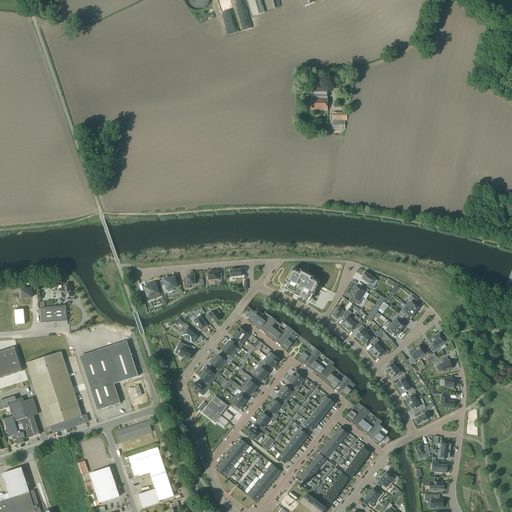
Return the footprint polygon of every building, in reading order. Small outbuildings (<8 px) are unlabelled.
[(210,2),(210,0),(184,0),(185,1),(185,3),(186,5),(188,7),(189,9),(191,10),(193,11),(196,12),(198,12),(200,12),(203,11),(205,10),(207,8),(208,6),(209,4),(210,2)] [(247,0),(252,16),(264,12),(260,0),(247,0)] [(281,7),(278,0),(265,0),(268,11),(281,7)] [(327,111),(327,88),(327,86),(312,85),(311,96),(305,96),(305,98),(304,98),(304,110),(327,111)] [(332,112),(332,130),(344,130),(345,120),(346,120),(347,111),(343,111),(343,112),(332,112)] [(301,270),(294,266),(293,270),(292,269),(286,282),(283,288),(285,289),(284,290),(307,301),(308,301),(309,301),(312,295),(313,296),(319,283),(320,279),(314,276),(313,277),(310,275),(309,275),(310,274),(305,272),(304,272),(303,272),(304,272),(301,270)] [(230,270),(230,277),(242,276),(242,275),(244,275),(244,270),(241,270),(241,269),(230,270)] [(208,281),(218,280),(218,281),(222,281),(221,274),(218,274),(218,271),(212,271),(208,271),(208,272),(207,272),(208,281)] [(361,279),(368,284),(367,286),(373,290),(374,287),(371,285),(375,279),(364,272),(361,276),(362,277),(361,279)] [(194,274),(193,274),(193,273),(189,273),(189,274),(188,274),(188,275),(186,275),(186,278),(183,278),(184,289),(190,288),(190,285),(195,285),(194,274)] [(176,287),(174,277),(169,279),(169,278),(164,280),(166,285),(161,286),(163,291),(164,291),(164,293),(168,292),(167,290),(176,287)] [(160,294),(156,282),(155,283),(155,281),(146,284),(147,285),(143,287),(145,294),(141,295),(144,303),(149,301),(148,298),(160,294)] [(65,285),(65,286),(62,286),(62,289),(59,289),(60,290),(56,290),(57,297),(60,297),(60,298),(66,298),(66,297),(74,296),(73,285),(70,285),(65,285)] [(356,286),(353,291),(363,298),(366,293),(367,293),(369,290),(363,287),(363,288),(360,287),(359,288),(356,286)] [(31,289),(22,289),(23,297),(31,296),(31,290),(35,290),(35,287),(31,287),(31,289)] [(55,299),(55,289),(46,289),(47,299),(55,299)] [(361,300),(363,298),(353,291),(349,296),(354,300),(353,302),(358,305),(361,300)] [(409,300),(406,305),(415,312),(419,308),(414,304),(417,301),(411,296),(408,300),(409,300)] [(370,314),(374,317),(380,308),(375,305),(370,314)] [(411,317),(415,312),(406,305),(400,312),(404,316),(406,314),(411,317)] [(67,321),(66,306),(41,308),(42,323),(67,321)] [(341,314),(343,316),(347,312),(344,310),(343,311),(338,307),(332,316),(337,320),(341,314)] [(24,309),(13,310),(15,325),(25,324),(24,309)] [(250,321),(255,325),(262,316),(255,311),(254,312),(251,309),(246,315),(252,319),(250,321)] [(208,314),(204,316),(208,321),(212,318),(215,322),(221,319),(218,314),(219,314),(216,310),(208,315),(208,314)] [(208,325),(200,314),(197,316),(198,318),(193,321),(196,324),(196,325),(197,327),(198,327),(201,331),(206,327),(206,326),(208,325)] [(341,324),(346,328),(354,319),(349,315),(341,324)] [(262,326),(265,329),(273,318),(270,316),(266,320),(262,316),(255,325),(260,329),(262,326)] [(397,316),(391,323),(400,331),(404,326),(399,322),(401,320),(397,316)] [(266,333),(271,337),(277,329),(273,325),(276,321),(273,318),(265,329),(268,331),(266,333)] [(354,319),(346,328),(351,332),(358,323),(354,319)] [(396,336),(400,331),(391,323),(385,330),(390,334),(392,332),(396,336)] [(185,324),(182,328),(185,331),(182,335),(186,338),(185,339),(189,342),(190,341),(192,343),(195,341),(194,340),(196,337),(193,334),(195,332),(185,324)] [(280,341),(290,329),(287,326),(283,332),(278,328),(277,329),(271,337),(271,338),(276,341),(277,339),(280,341)] [(356,336),(360,341),(368,332),(367,333),(363,329),(364,328),(362,326),(358,330),(360,332),(356,336)] [(235,332),(236,333),(246,341),(249,336),(242,330),(242,329),(240,328),(238,329),(235,332)] [(290,329),(280,341),(283,344),(282,346),(287,350),(294,341),(289,337),(294,332),(290,329)] [(368,332),(360,341),(364,345),(368,340),(371,343),(375,338),(368,332)] [(242,345),(246,341),(236,333),(232,337),(238,342),(236,344),(241,348),(243,345),(242,345)] [(439,334),(434,337),(440,347),(448,343),(445,337),(442,339),(439,334)] [(432,352),(440,347),(434,337),(428,340),(431,346),(429,347),(432,352)] [(373,354),(382,346),(378,342),(379,341),(377,339),(372,343),(374,345),(369,350),(373,354)] [(225,345),(234,353),(238,349),(236,348),(237,347),(228,341),(225,345)] [(179,343),(177,347),(181,349),(178,355),(179,355),(178,356),(182,358),(183,357),(189,359),(192,353),(188,351),(189,347),(179,343)] [(225,345),(221,350),(228,356),(226,357),(231,362),(233,360),(231,358),(235,354),(234,353),(225,345)] [(386,350),(382,346),(373,354),(377,359),(380,356),(380,357),(383,355),(384,356),(389,352),(386,350)] [(419,346),(414,349),(420,359),(428,354),(425,349),(423,351),(419,346)] [(0,351),(0,378),(23,371),(15,347),(0,351)] [(97,411),(113,406),(120,404),(114,384),(138,376),(131,356),(132,355),(131,354),(129,348),(82,363),(97,411)] [(308,364),(318,351),(314,348),(310,354),(305,350),(298,359),(303,364),(305,361),(308,364)] [(420,359),(414,349),(409,352),(412,357),(409,359),(412,364),(415,362),(415,361),(419,358),(420,359)] [(321,353),(318,351),(308,364),(311,366),(309,368),(314,372),(321,363),(316,359),(321,353)] [(82,416),(61,352),(26,363),(47,427),(50,426),(52,433),(86,422),(84,415),(82,416)] [(266,357),(276,365),(279,360),(269,352),(265,356),(266,357)] [(214,359),(224,368),(228,363),(225,361),(226,361),(218,354),(214,359)] [(272,369),(276,365),(266,357),(263,361),(272,369)] [(214,359),(210,364),(216,369),(215,371),(220,375),(222,373),(220,372),(224,368),(214,359)] [(445,359),(436,362),(438,366),(441,364),(444,371),(445,370),(446,372),(455,368),(454,367),(455,366),(454,363),(453,363),(451,360),(446,362),(445,359)] [(321,363),(314,372),(319,376),(321,374),(324,376),(332,366),(334,364),(330,361),(326,366),(321,363)] [(388,374),(397,367),(393,362),(384,369),(388,374)] [(255,371),(265,378),(268,373),(259,366),(255,371)] [(330,385),(336,377),(332,373),(335,369),(332,366),(324,376),(327,378),(325,381),(330,385)] [(388,374),(392,379),(400,373),(397,367),(388,374)] [(207,368),(203,373),(213,381),(217,377),(218,378),(220,375),(215,371),(213,373),(207,368)] [(265,378),(255,371),(252,375),(261,382),(265,378)] [(207,384),(209,386),(213,381),(203,373),(199,378),(207,384)] [(291,377),(302,385),(301,384),(304,380),(295,373),(294,374),(291,377)] [(339,389),(348,379),(344,376),(341,380),(336,377),(330,385),(334,389),(336,386),(339,389)] [(454,379),(452,379),(452,377),(446,376),(445,379),(444,379),(444,388),(454,388),(454,379)] [(302,385),(291,377),(292,377),(288,382),(298,390),(302,385)] [(247,379),(243,383),(254,392),(258,387),(247,379)] [(348,379),(339,389),(342,391),(340,394),(345,398),(352,389),(347,385),(351,381),(348,379)] [(399,389),(407,384),(404,379),(396,384),(399,389)] [(191,387),(195,390),(193,392),(196,395),(198,393),(199,393),(203,396),(207,391),(203,388),(204,388),(196,382),(195,383),(191,387)] [(250,396),(254,392),(243,383),(240,388),(250,396)] [(399,389),(402,394),(411,389),(407,384),(399,389)] [(285,386),(281,391),(290,398),(292,395),(294,397),(297,393),(292,389),(291,391),(285,386)] [(290,398),(281,391),(277,395),(283,400),(281,402),(286,406),(288,405),(288,404),(286,402),(290,398)] [(405,400),(408,405),(419,400),(415,392),(409,395),(411,397),(405,400)] [(234,397),(243,405),(247,400),(237,393),(234,397)] [(440,407),(454,408),(454,401),(448,401),(448,395),(441,394),(440,407)] [(9,407),(12,416),(3,419),(9,437),(12,436),(13,440),(15,440),(17,445),(24,443),(26,442),(25,439),(40,434),(33,415),(29,416),(23,397),(16,400),(15,396),(0,400),(0,404),(2,409),(9,407)] [(322,401),(330,408),(334,403),(325,396),(321,401),(322,401)] [(202,413),(215,423),(220,416),(228,407),(215,397),(202,413)] [(243,405),(234,397),(233,397),(229,401),(239,410),(243,405)] [(274,400),(270,404),(279,411),(281,409),(283,411),(286,406),(281,402),(280,404),(274,400)] [(419,411),(425,408),(426,408),(423,404),(422,405),(419,400),(408,405),(411,411),(417,407),(419,411)] [(319,405),(327,412),(330,408),(322,401),(319,405)] [(277,414),(279,411),(270,404),(266,409),(277,418),(279,416),(277,414)] [(319,405),(316,409),(324,416),(327,412),(319,405)] [(356,422),(366,409),(362,407),(358,412),(353,408),(346,418),(351,422),(353,419),(356,422)] [(416,423),(417,423),(418,425),(423,422),(424,423),(424,422),(427,421),(427,420),(429,419),(426,413),(427,413),(425,408),(419,411),(418,412),(420,416),(415,419),(414,420),(416,423)] [(316,409),(313,413),(321,420),(324,416),(316,409)] [(369,421),(365,417),(369,412),(366,409),(356,422),(359,424),(357,426),(362,430),(369,421)] [(263,413),(259,418),(268,425),(272,421),(273,422),(275,420),(270,416),(269,418),(263,413)] [(318,424),(321,420),(313,413),(309,417),(318,424)] [(221,417),(218,420),(226,426),(228,422),(221,417)] [(309,417),(306,421),(314,428),(318,424),(309,417)] [(255,422),(260,427),(259,428),(265,434),(267,431),(264,429),(268,425),(259,418),(255,422)] [(379,425),(382,422),(378,419),(374,425),(369,421),(362,430),(367,434),(368,432),(372,434),(379,425)] [(120,442),(152,432),(148,421),(116,432),(120,442)] [(311,432),(314,428),(306,421),(303,425),(311,432)] [(379,425),(372,434),(375,437),(373,439),(379,444),(385,436),(380,431),(383,428),(379,425)] [(254,439),(258,442),(263,434),(259,431),(257,432),(251,427),(250,429),(249,428),(246,433),(254,439)] [(336,432),(344,439),(348,435),(347,434),(340,428),(336,432)] [(295,433),(304,440),(307,436),(299,429),(295,433)] [(333,436),(341,443),(344,439),(336,432),(333,436)] [(292,437),(301,444),(304,440),(295,433),(292,437)] [(341,443),(333,436),(330,440),(338,447),(341,443)] [(292,437),(289,441),(298,448),(301,444),(292,437)] [(236,444),(245,451),(245,452),(250,446),(241,439),(236,444)] [(338,447),(330,440),(327,444),(335,451),(338,447)] [(294,452),(298,448),(289,441),(290,442),(286,446),(294,452)] [(439,451),(450,452),(451,445),(445,444),(446,442),(445,441),(445,442),(440,441),(439,451)] [(232,449),(241,456),(245,451),(236,444),(232,449)] [(327,444),(324,448),(331,455),(332,454),(331,454),(334,450),(335,451),(327,444)] [(430,456),(427,445),(423,446),(422,444),(420,444),(419,444),(415,445),(416,450),(417,450),(418,456),(422,455),(423,458),(430,456)] [(283,450),(291,456),(294,452),(286,446),(283,450)] [(360,451),(367,457),(370,453),(363,447),(360,451)] [(166,473),(157,448),(128,457),(134,476),(139,475),(140,476),(149,473),(155,489),(137,495),(142,508),(159,503),(159,501),(174,496),(166,473)] [(328,459),(331,455),(324,448),(320,452),(328,459)] [(232,449),(228,455),(237,462),(242,457),(241,456),(232,449)] [(281,454),(288,460),(291,456),(283,450),(284,451),(281,454)] [(356,455),(364,461),(367,457),(360,451),(359,451),(356,455)] [(449,459),(450,452),(439,451),(438,456),(437,460),(444,460),(444,458),(449,459)] [(288,460),(281,454),(278,459),(285,464),(288,460)] [(323,465),(324,466),(328,461),(319,454),(315,458),(323,465)] [(233,467),(237,462),(228,455),(224,460),(233,467)] [(364,461),(356,455),(353,459),(361,465),(364,461)] [(323,465),(315,458),(312,462),(319,468),(320,469),(323,465)] [(350,463),(350,464),(358,470),(361,466),(361,465),(353,459),(350,463)] [(233,467),(224,460),(220,465),(229,472),(233,467)] [(431,472),(446,474),(447,465),(438,464),(438,461),(432,461),(431,472)] [(319,468),(312,462),(309,466),(316,472),(319,468)] [(268,470),(276,477),(281,471),(271,464),(267,469),(268,470)] [(358,470),(350,464),(347,468),(355,474),(358,470)] [(225,478),(229,472),(220,465),(216,470),(225,478)] [(316,472),(309,466),(306,470),(314,477),(314,476),(317,473),(316,472)] [(21,468),(2,474),(8,494),(0,496),(0,511),(49,511),(48,511),(40,511),(34,490),(29,492),(27,486),(30,485),(28,481),(26,482),(21,468)] [(99,503),(119,496),(109,468),(90,474),(99,503)] [(347,468),(344,472),(352,478),(355,474),(347,468)] [(265,474),(273,481),(276,477),(268,470),(265,474)] [(309,480),(311,482),(315,477),(314,476),(314,477),(306,470),(303,474),(310,480),(309,480)] [(338,477),(346,483),(349,479),(341,472),(338,477)] [(386,472),(382,477),(390,484),(394,479),(395,480),(397,478),(393,474),(391,476),(386,472)] [(260,479),(269,486),(273,481),(265,474),(260,479)] [(299,478),(302,480),(300,482),(303,484),(304,482),(306,484),(309,480),(310,480),(303,474),(299,478)] [(333,479),(335,481),(336,482),(343,487),(346,483),(339,477),(338,477),(336,479),(334,478),(333,479)] [(382,477),(378,482),(383,486),(381,489),(386,492),(388,490),(386,489),(389,485),(390,484),(382,477)] [(269,486),(260,479),(259,479),(255,484),(264,491),(269,486)] [(438,492),(438,490),(443,490),(443,483),(438,483),(438,482),(434,482),(434,483),(430,483),(430,479),(423,479),(423,484),(430,484),(430,490),(433,490),(433,492),(438,492)] [(343,487),(336,482),(335,481),(333,483),(331,482),(330,484),(332,485),(340,491),(343,487)] [(255,484),(251,489),(260,497),(264,491),(255,484)] [(337,495),(340,491),(332,485),(329,489),(330,490),(337,495)] [(260,497),(251,489),(246,495),(256,502),(260,497)] [(372,489),(368,494),(377,500),(380,496),(382,497),(384,494),(379,491),(378,493),(372,489)] [(330,490),(327,494),(334,500),(334,499),(337,495),(330,490)] [(53,508),(47,492),(42,493),(49,510),(53,508)] [(327,494),(326,493),(323,498),(331,504),(334,500),(334,499),(334,500),(327,494)] [(300,503),(311,511),(322,511),(325,508),(307,494),(300,503)] [(368,494),(364,499),(370,503),(368,505),(372,509),(374,507),(373,505),(376,502),(377,500),(368,494)] [(434,500),(434,496),(425,496),(425,501),(429,501),(429,500),(431,500),(431,508),(432,508),(432,509),(436,509),(436,508),(443,508),(443,507),(444,507),(444,504),(443,504),(443,500),(434,500)] [(177,511),(177,508),(179,507),(177,502),(170,504),(172,509),(169,510),(169,511),(177,511)]
